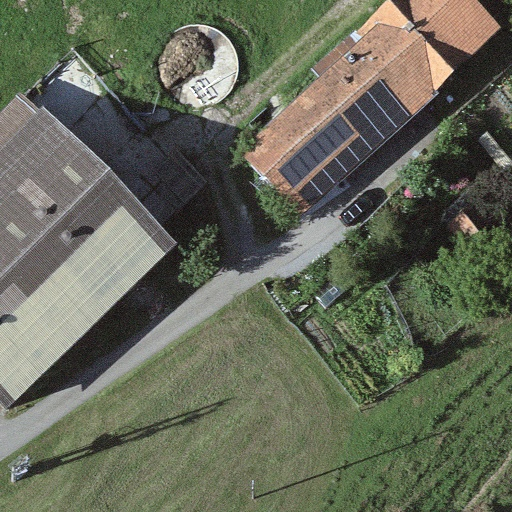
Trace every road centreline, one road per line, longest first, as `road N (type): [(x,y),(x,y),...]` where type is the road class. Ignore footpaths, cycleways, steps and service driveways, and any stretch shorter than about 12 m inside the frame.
road 1 (unclassified): [(420,136),(0,438)]
road 2 (track): [(244,262),(215,135),(372,0)]
